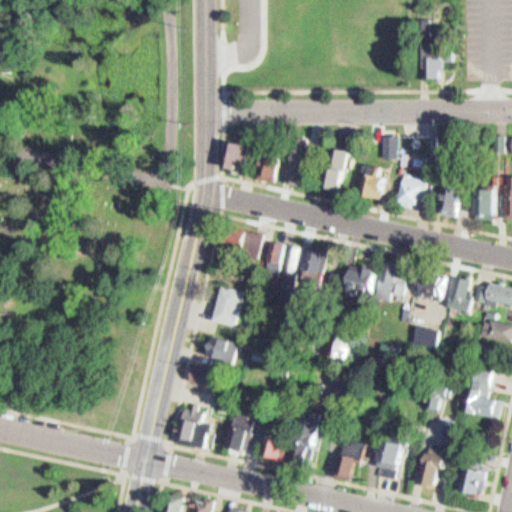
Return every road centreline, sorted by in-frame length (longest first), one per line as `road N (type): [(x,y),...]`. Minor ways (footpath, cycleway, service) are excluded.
road 1 (tertiary): [(139,511),(206,190),(208,0)]
road 2 (residential): [(403,511),(0,425)]
road 3 (residential): [(511,258),(206,190)]
road 4 (residential): [(210,108),(511,106)]
